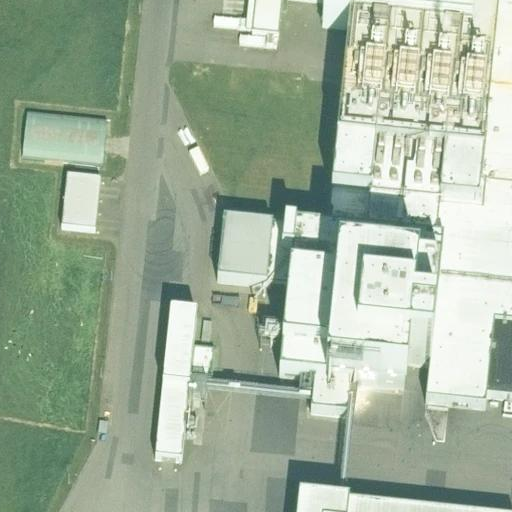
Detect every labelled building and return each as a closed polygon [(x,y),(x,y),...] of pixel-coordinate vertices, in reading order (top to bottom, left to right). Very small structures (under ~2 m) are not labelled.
[(511,0),(250,0),(256,1),(251,40),(278,43),(282,3),(324,8),(322,31),(348,34),(327,237),(271,231),(265,292),(288,294),(279,382),(314,386),(310,418),(347,422),(350,390),(403,395),(406,370),(429,372),(425,408),(485,415),(486,403),(511,405),(511,0)] [(29,166),(110,169),(111,128),(31,125),(29,166)] [(98,184),(64,180),(59,233),(92,236),(98,184)] [(197,321),(170,318),(155,464),(181,467),(190,380),(211,383),(214,354),(193,352),(197,321)] [(218,329),(242,330),(242,319),(218,318),(218,329)]
